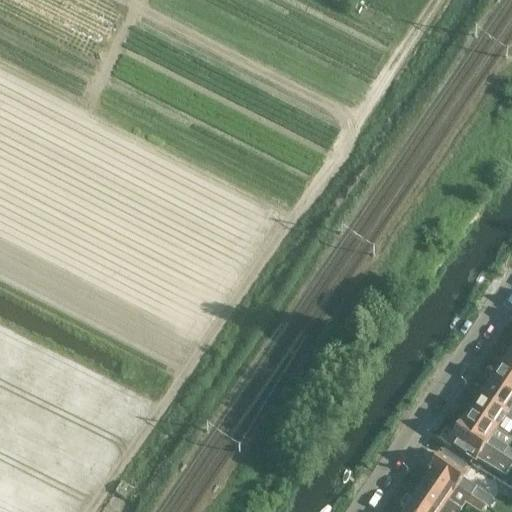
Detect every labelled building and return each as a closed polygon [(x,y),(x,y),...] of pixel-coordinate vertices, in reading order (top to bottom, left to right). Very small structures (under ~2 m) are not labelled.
[(511,354),(508,352),(498,367),(507,374),(509,378),(511,379),(511,354)] [(511,379),(509,378),(507,374),(498,367),(488,382),(496,387),(499,392),(505,396),(507,394),(511,397),(511,379)] [(496,410),(511,420),(511,409),(511,407),(511,397),(507,394),(505,396),(499,392),(496,387),(488,382),(478,397),(487,403),(488,407),(495,412),(496,410)] [(511,420),(496,410),(495,412),(488,407),(487,403),(478,397),(468,412),(475,417),(478,422),(485,426),(486,425),(511,442),(511,440),(511,420)] [(475,417),(468,412),(457,427),(467,434),(469,438),(474,441),(475,440),(511,464),(511,462),(511,453),(506,449),(507,449),(511,442),(486,425),(485,426),(478,422),(475,417)] [(511,475),(511,462),(511,464),(475,440),(474,441),(469,438),(467,434),(457,427),(446,445),(453,449),(452,450),(457,453),(458,451),(475,462),(480,454),(496,465),(496,464),(506,471),(506,472),(511,475)] [(431,470),(485,508),(485,507),(487,508),(492,501),(462,480),(468,471),(440,452),(430,467),(432,469),(431,470)] [(460,511),(465,504),(475,511),(477,511),(482,511),(485,508),(431,470),(421,485),(459,511),(460,511)] [(459,511),(421,485),(410,500),(427,511),(459,511)] [(427,511),(410,500),(402,511),(427,511)]
